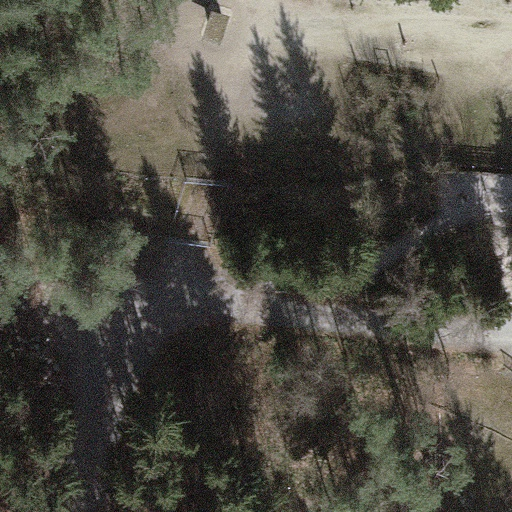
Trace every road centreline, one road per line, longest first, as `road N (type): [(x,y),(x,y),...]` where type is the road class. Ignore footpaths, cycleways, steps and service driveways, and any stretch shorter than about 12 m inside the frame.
road 1 (track): [(0,291),(511,339)]
road 2 (track): [(78,511),(95,302)]
road 3 (track): [(172,309),(210,178)]
